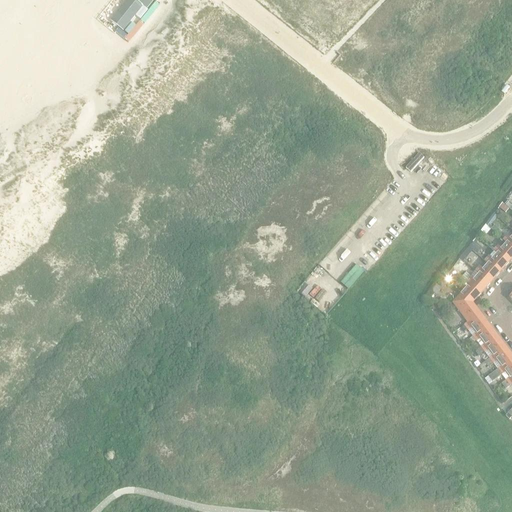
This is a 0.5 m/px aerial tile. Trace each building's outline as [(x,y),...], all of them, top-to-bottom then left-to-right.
[(131,0),(70,67),(88,83),(162,3),(159,0),(131,0)] [(502,203),(499,207),(499,208),(505,213),(509,209),(505,206),(502,203)] [(493,214),(485,225),(489,228),(498,217),(494,214),(493,214)] [(485,225),(480,231),(481,232),(486,236),(491,230),(489,228),(485,225)] [(511,229),(502,240),(506,243),(508,241),(511,245),(511,229)] [(498,246),(495,249),(510,262),(511,259),(511,245),(508,241),(506,243),(501,249),(498,246)] [(473,242),(468,247),(473,251),(477,255),(481,250),(473,242)] [(495,249),(486,259),(500,272),(510,262),(495,249)] [(475,271),(478,274),(480,273),(491,283),(500,272),(486,259),(475,271)] [(356,265),(341,283),(348,289),(364,271),(356,265)] [(452,269),(444,279),(449,283),(457,274),(452,269)] [(461,278),(464,281),(466,279),(482,293),(491,283),(480,273),(478,274),(474,280),(466,273),(461,278)] [(464,290),(453,303),(472,304),(482,293),(466,279),(464,281),(459,286),(464,290)] [(436,284),(431,291),(437,296),(442,289),(439,286),(436,284)] [(441,301),(440,310),(451,311),(452,303),(441,301)] [(453,303),(468,322),(469,324),(481,315),(472,304),(453,303)] [(472,328),(476,333),(477,335),(489,326),(481,315),(469,324),(468,322),(464,325),(464,326),(467,330),(468,331),(472,328)] [(480,339),(484,344),(486,347),(498,338),(489,326),(477,335),(476,333),(472,336),(475,341),(476,342),(480,339)] [(472,336),(467,340),(470,345),(475,341),(472,336)] [(484,352),(484,353),(488,350),(493,356),(494,358),(506,349),(498,338),(486,347),(484,344),(480,347),(481,348),(484,352)] [(493,364),(498,370),(499,372),(511,361),(511,356),(506,349),(494,358),(493,356),(485,361),(489,367),(493,364)] [(505,373),(509,378),(511,380),(511,378),(511,361),(499,372),(498,370),(485,380),(489,385),(505,373)] [(511,378),(511,380),(509,378),(501,384),(505,390),(511,384),(511,378)]
